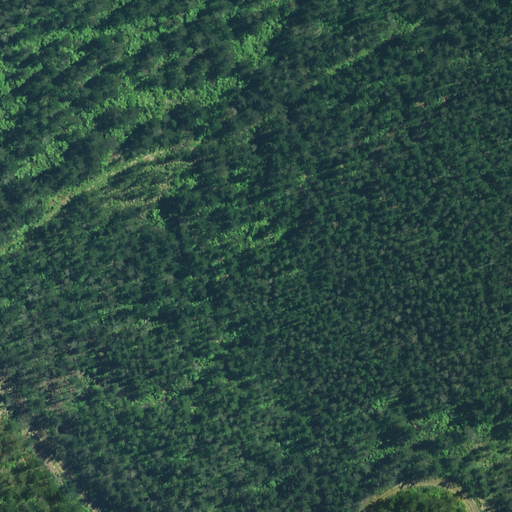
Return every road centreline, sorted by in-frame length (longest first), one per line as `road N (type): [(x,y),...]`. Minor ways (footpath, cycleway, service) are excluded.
road 1 (track): [(0,254),(105,181),(377,54),(437,0)]
road 2 (track): [(91,511),(62,491),(0,364)]
road 3 (track): [(467,511),(466,497),(429,484),(355,511)]
